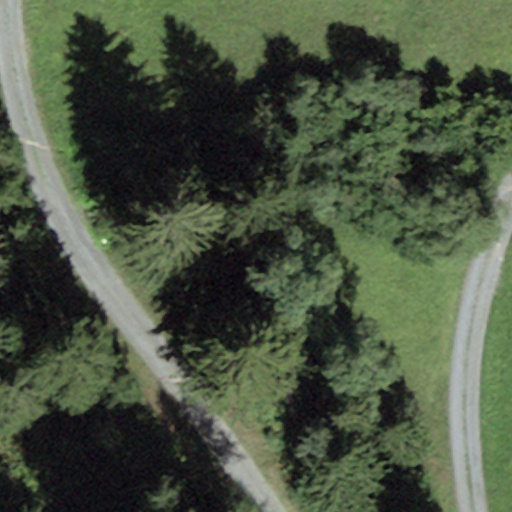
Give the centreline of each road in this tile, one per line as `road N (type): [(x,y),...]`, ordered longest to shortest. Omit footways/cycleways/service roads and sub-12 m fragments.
road 1 (track): [(16,0),(27,106),(283,511)]
road 2 (track): [(490,511),(511,247)]
